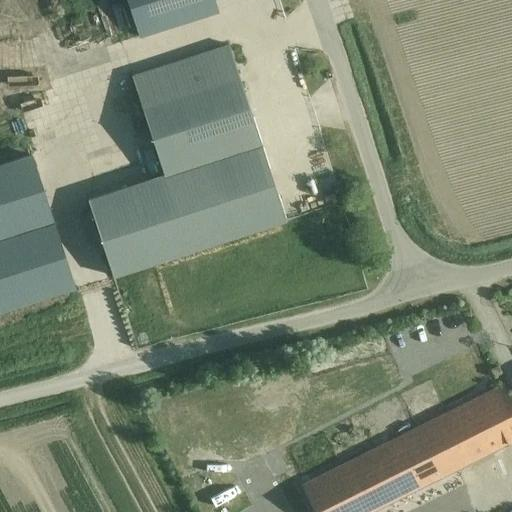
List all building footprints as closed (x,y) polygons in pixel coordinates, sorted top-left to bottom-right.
[(127,0),(139,36),(217,11),(213,0),(127,0)] [(113,276),(285,220),(228,44),(132,76),(164,174),(88,199),(113,276)] [(41,115),(31,119),(42,145),(52,141),(41,115)] [(32,154),(0,164),(0,311),(75,287),(32,154)] [(317,511),(366,511),(511,439),(511,412),(499,386),(304,484),(317,511)]
